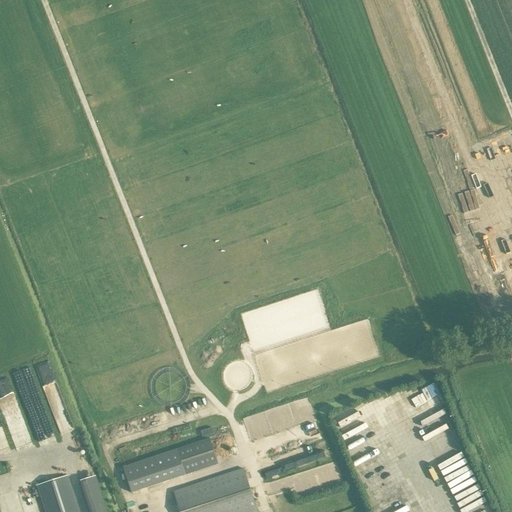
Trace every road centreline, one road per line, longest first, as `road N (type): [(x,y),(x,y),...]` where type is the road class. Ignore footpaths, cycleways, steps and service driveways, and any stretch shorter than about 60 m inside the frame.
road 1 (track): [(173,511),(166,489),(245,460),(235,427),(191,375),(43,0)]
road 2 (track): [(511,344),(111,459),(93,463),(65,448)]
road 3 (track): [(222,409),(106,446),(127,500),(166,489)]
road 4 (track): [(465,0),(511,116)]
